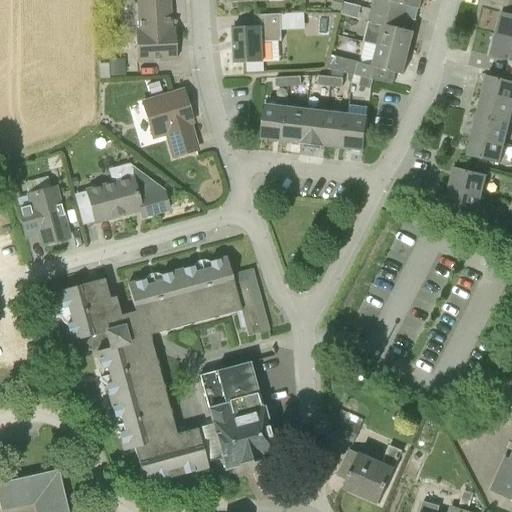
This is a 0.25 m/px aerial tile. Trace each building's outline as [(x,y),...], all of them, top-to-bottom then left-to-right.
[(138,62),(156,62),(176,61),(174,29),(170,29),(168,0),(140,0),(141,31),(137,32),(138,62)] [(334,0),(332,10),(342,12),(344,3),(345,0),(334,0)] [(420,9),(421,0),(374,0),(372,9),(408,17),(410,7),(420,9)] [(404,30),(408,17),(372,9),(369,21),(364,43),(365,43),(409,53),(414,32),(404,30)] [(511,15),(502,13),(497,34),(511,37),(511,15)] [(235,64),(265,63),(264,43),(282,43),(281,15),(255,16),(255,27),(233,28),(235,64)] [(511,37),(497,34),(491,57),(511,62),(511,37)] [(403,76),(409,53),(365,43),(359,65),(329,57),(327,68),(388,84),(391,73),(403,76)] [(108,63),(109,76),(125,76),(125,59),(108,60),(108,63)] [(318,84),(330,85),(331,77),(319,75),(319,76),(318,84)] [(511,82),(487,76),(482,96),(511,103),(511,82)] [(344,78),(331,77),(330,85),(343,87),(344,78)] [(288,88),(288,78),(276,79),(276,88),(288,88)] [(302,78),(288,78),(288,88),(301,87),(302,78)] [(373,81),(361,78),(359,86),(371,89),(373,81)] [(161,90),(158,82),(147,86),(149,94),(161,90)] [(171,133),(178,156),(197,151),(189,123),(192,122),(183,91),(144,103),(154,138),(171,133)] [(477,116),(510,124),(511,116),(511,103),(482,96),(477,116)] [(282,141),(286,108),(266,106),(262,139),(282,141)] [(303,145),(307,111),(286,108),(282,141),(301,144),(301,145),(303,145)] [(323,147),(327,113),(307,111),(303,145),(323,147)] [(344,149),(348,116),(327,113),(323,147),(324,147),(324,146),(344,149)] [(364,151),(368,118),(348,116),(344,149),(364,151)] [(505,145),(510,124),(477,116),(472,137),(505,145)] [(500,165),(505,145),(472,137),(467,157),(500,165)] [(169,211),(163,191),(129,164),(107,169),(112,184),(86,192),(95,224),(140,211),(142,218),(169,211)] [(487,176),(454,168),(449,188),(483,196),(487,176)] [(478,217),(483,196),(449,188),(444,209),(478,217)] [(69,238),(64,219),(56,189),(34,194),(37,204),(18,209),(25,238),(38,234),(41,246),(69,238)] [(247,337),(268,331),(252,270),(231,276),(226,258),(209,262),(211,269),(194,273),(193,267),(161,276),(162,282),(146,286),(144,280),(127,285),(135,312),(114,317),(104,279),(57,292),(62,309),(67,307),(71,324),(66,325),(70,342),(105,333),(110,348),(96,352),(101,369),(107,367),(112,384),(105,385),(114,417),(120,416),(125,432),(119,434),(123,451),(134,449),(176,434),(150,336),(240,312),(247,337)] [(224,470),(258,461),(275,456),(262,408),(261,408),(249,362),(215,371),(199,376),(208,410),(215,436),(220,456),(221,456),(224,470)] [(354,444),(362,426),(338,416),(331,434),(354,444)] [(206,463),(208,462),(208,461),(206,462),(197,429),(176,434),(134,449),(144,486),(167,479),(167,477),(184,475),(208,468),(206,463)] [(379,505),(402,451),(391,447),(383,464),(350,449),(340,472),(350,477),(344,489),(379,505)] [(511,459),(511,462),(505,459),(490,492),(511,502),(511,459)] [(67,511),(58,470),(0,483),(0,509),(1,510),(2,511),(33,505),(35,511),(67,511)] [(461,505),(468,507),(473,495),(465,492),(461,505)] [(469,511),(453,507),(452,511),(439,511),(441,505),(423,501),(420,511),(469,511)]
